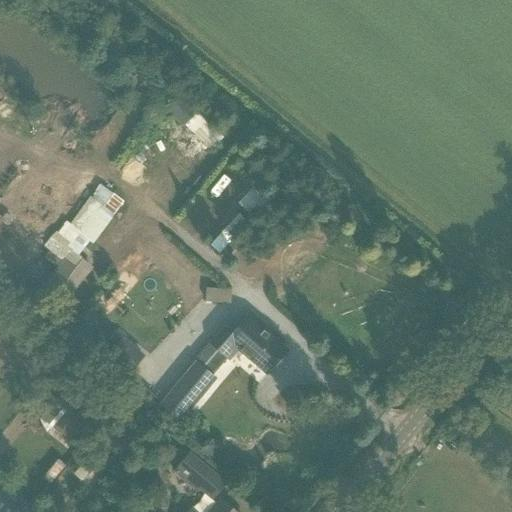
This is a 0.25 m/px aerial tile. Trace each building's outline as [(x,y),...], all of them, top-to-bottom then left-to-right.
[(191,112),(167,92),(157,104),(181,124),(191,112)] [(225,140),(202,121),(193,133),(215,151),(225,140)] [(209,159),(175,131),(166,143),(200,171),(209,159)] [(254,191),(241,206),(252,216),(265,201),(254,191)] [(239,215),(211,245),(219,252),(246,222),(239,215)] [(70,254),(42,292),(60,306),(89,269),(70,254)] [(204,302),(230,305),(232,290),(205,288),(204,302)] [(195,363),(161,405),(180,420),(214,379),(211,377),(228,358),(229,359),(237,348),(266,373),(272,366),(279,358),(286,350),(275,341),(247,317),(232,336),(225,330),(212,344),(218,349),(201,369),(195,363)] [(124,340),(109,357),(128,373),(142,356),(124,340)] [(66,406),(49,426),(71,444),(88,423),(66,406)] [(210,503),(227,483),(189,452),(173,472),(210,503)] [(82,465),(73,474),(81,481),(89,471),(82,465)] [(234,511),(222,501),(213,511),(198,511),(191,507),(187,511),(234,511)]
